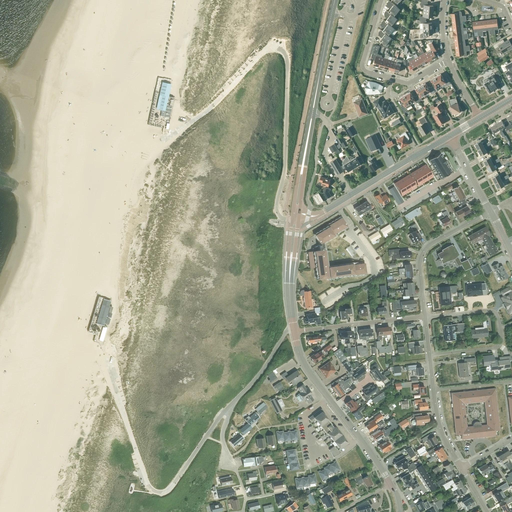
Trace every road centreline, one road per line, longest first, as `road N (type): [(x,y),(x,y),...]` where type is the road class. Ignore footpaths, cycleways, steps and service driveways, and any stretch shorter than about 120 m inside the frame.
road 1 (secondary): [(296,215),(335,0)]
road 2 (secondary): [(390,483),(303,363),(293,331)]
road 3 (tertiary): [(296,215),(317,214),(450,134)]
road 4 (residential): [(430,354),(492,348),(499,344),(498,319),(486,311),(424,317)]
road 5 (residential): [(445,60),(405,81),(365,70),(381,0)]
road 6 (residential): [(424,317),(422,252),(491,212)]
road 7 (residential): [(293,331),(424,317)]
